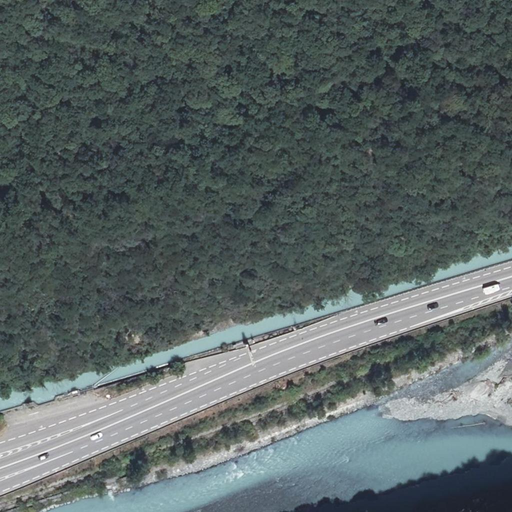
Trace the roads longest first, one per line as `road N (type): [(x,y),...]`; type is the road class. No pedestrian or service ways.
road 1 (primary): [(223,375),(511,279)]
road 2 (primary): [(223,375),(0,449)]
road 3 (primary): [(0,486),(165,400)]
road 4 (trunk): [(0,468),(165,400)]
